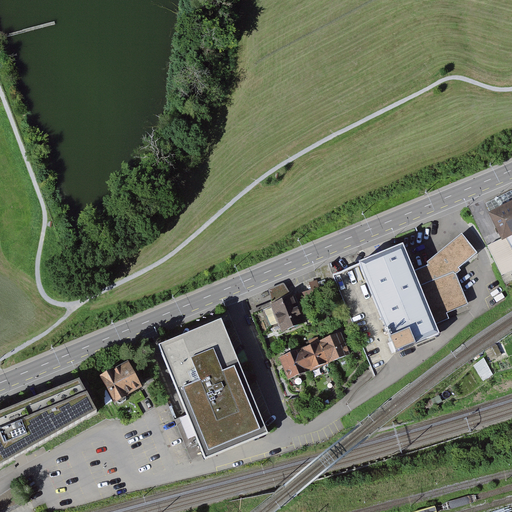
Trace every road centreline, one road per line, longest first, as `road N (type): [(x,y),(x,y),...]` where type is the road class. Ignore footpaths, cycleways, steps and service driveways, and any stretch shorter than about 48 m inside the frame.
road 1 (secondary): [(228,288),(511,170)]
road 2 (secondary): [(0,383),(228,288)]
road 3 (residential): [(228,288),(287,434),(337,414)]
